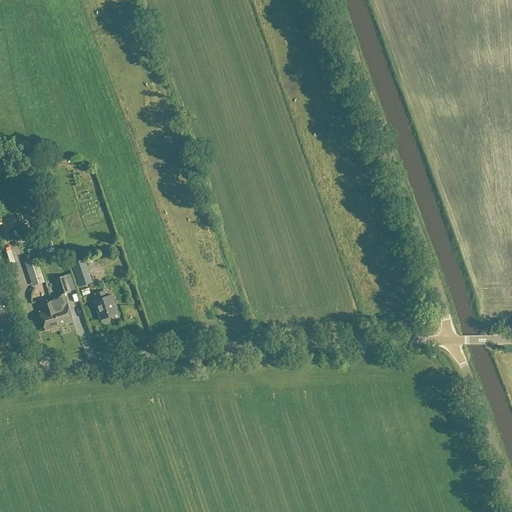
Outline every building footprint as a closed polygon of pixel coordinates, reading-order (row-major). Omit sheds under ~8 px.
[(35,231),(23,235),(26,244),(38,240),(35,231)] [(35,260),(25,264),(33,287),(43,284),(35,260)] [(84,262),(71,266),(79,288),(91,284),(84,262)] [(66,281),(55,285),(58,296),(63,294),(70,292),(66,281)] [(96,302),(94,302),(100,321),(101,324),(105,325),(108,324),(110,321),(109,318),(116,316),(110,297),(110,295),(105,297),(103,291),(94,294),(94,296),(96,302)] [(58,296),(49,299),(59,327),(62,326),(61,325),(72,321),(63,294),(58,296)] [(49,299),(45,300),(36,303),(45,331),(59,327),(49,299)]
